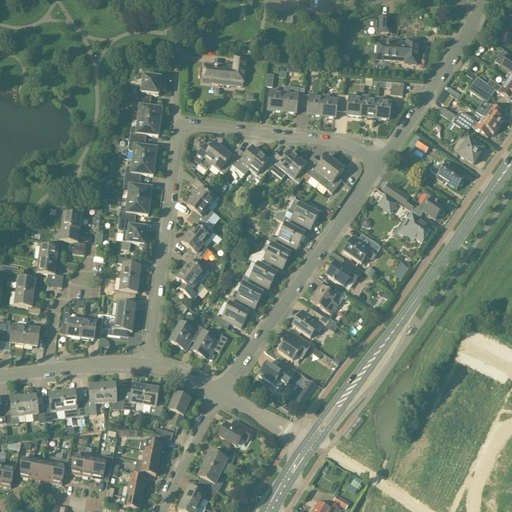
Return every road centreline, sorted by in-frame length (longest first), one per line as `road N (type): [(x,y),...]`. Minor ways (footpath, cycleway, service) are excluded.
road 1 (secondary): [(307,446),(511,162)]
road 2 (residential): [(221,394),(378,165)]
road 3 (residential): [(147,364),(178,125)]
road 4 (residential): [(378,165),(342,143),(178,125)]
road 5 (residential): [(378,165),(479,10)]
road 6 (residential): [(161,511),(221,394)]
